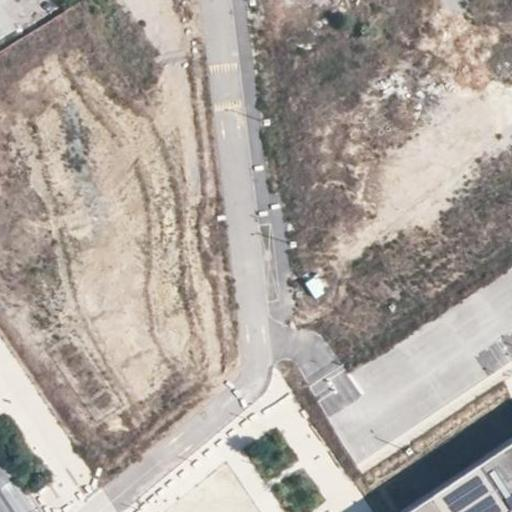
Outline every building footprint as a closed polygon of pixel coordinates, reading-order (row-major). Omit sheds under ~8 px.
[(24,0),(9,0),(20,14),(29,7),(24,0)] [(0,43),(19,32),(2,3),(0,4),(0,43)] [(505,263),(511,258),(511,218),(486,237),(505,263)] [(460,255),(479,280),(500,263),(481,239),(460,255)] [(390,335),(465,293),(450,266),(374,308),(390,335)] [(403,430),(414,421),(396,398),(385,406),(403,430)] [(511,511),(511,450),(415,511),(511,511)]
